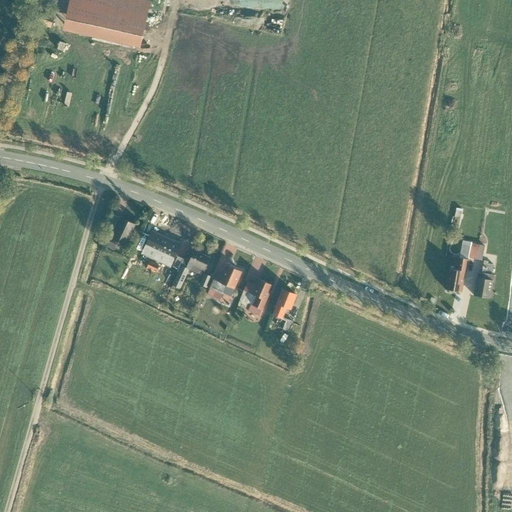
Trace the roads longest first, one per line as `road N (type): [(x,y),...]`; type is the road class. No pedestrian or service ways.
road 1 (tertiary): [(0,156),(138,193),(402,312),(511,347)]
road 2 (track): [(175,3),(149,98),(97,196),(6,511)]
